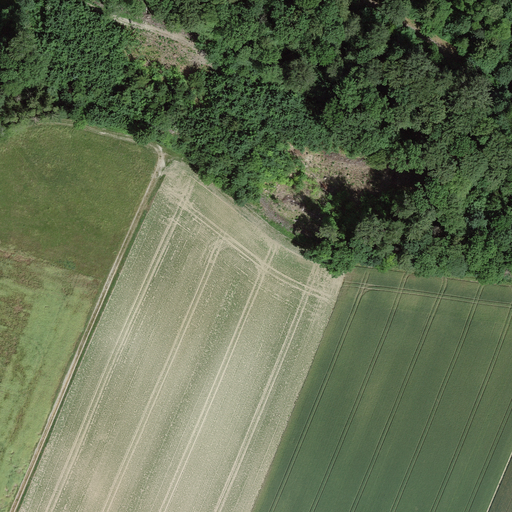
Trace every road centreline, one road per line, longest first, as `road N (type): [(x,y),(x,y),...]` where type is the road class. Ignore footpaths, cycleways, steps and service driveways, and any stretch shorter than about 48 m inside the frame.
road 1 (track): [(11,511),(161,154)]
road 2 (track): [(161,154),(208,177),(294,249),(511,278)]
road 3 (track): [(511,93),(372,0)]
road 4 (track): [(0,135),(60,125),(161,154)]
